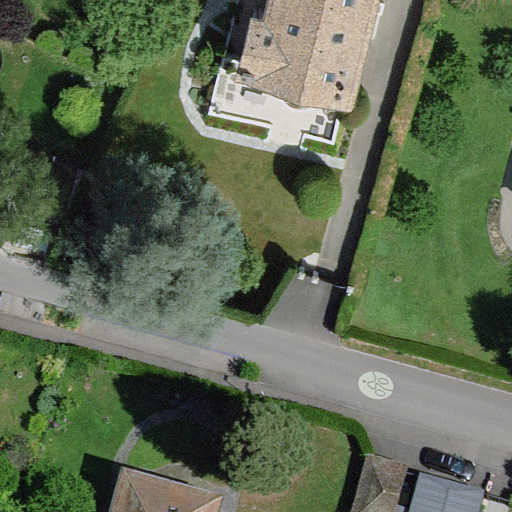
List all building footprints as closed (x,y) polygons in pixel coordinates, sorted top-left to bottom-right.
[(256,7),(242,65),(280,74),(325,85),(349,90),(371,0),(273,0),(271,10),(256,7)] [(325,85),(280,74),(282,89),(290,99),(306,103),(318,97),(325,85)] [(75,163),(38,153),(22,208),(60,218),(75,163)] [(51,231),(24,224),(20,240),(46,247),(51,231)] [(396,511),(407,474),(373,465),(358,511),(396,511)] [(434,511),(441,484),(407,474),(396,511),(434,511)] [(176,505),(127,493),(121,511),(215,511),(216,508),(178,497),(176,505)]
